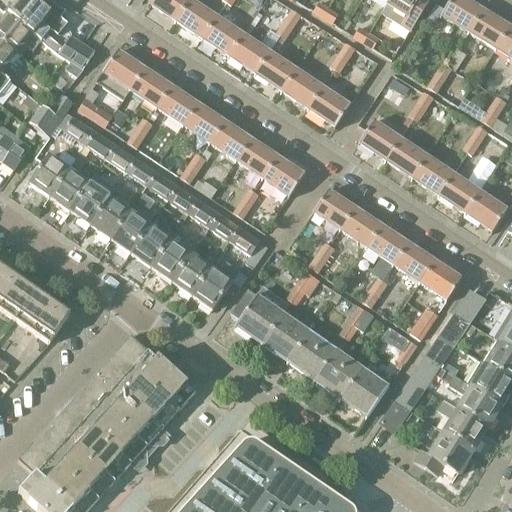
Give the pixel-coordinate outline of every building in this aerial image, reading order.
[(19,0),(7,16),(40,43),(45,37),(50,31),(56,36),(65,26),(58,21),(63,15),(44,0),(19,0)] [(151,0),(146,8),(147,8),(149,6),(174,23),(188,3),(183,0),(151,0)] [(230,9),(235,0),(222,0),(213,14),(218,17),(226,6),(230,9)] [(389,0),(387,4),(381,15),(410,33),(430,1),(427,0),(389,0)] [(467,34),(466,36),(482,12),(480,14),(458,0),(450,0),(439,19),(440,20),(441,18),(467,34)] [(200,43),(215,21),(188,3),(174,23),(173,25),(174,26),(175,24),(201,41),(200,43)] [(328,11),(318,6),(313,15),(322,20),(328,11)] [(322,20),(332,26),(337,17),(328,11),(322,20)] [(298,18),(289,12),(283,23),(287,25),(285,28),(290,31),(298,18)] [(482,12),(466,36),(467,37),(468,35),(495,51),(509,28),(508,28),(507,30),(481,14),(482,12)] [(32,53),(40,43),(7,16),(0,24),(0,44),(15,57),(24,46),(32,53)] [(226,61),(241,39),(215,21),(200,43),(202,41),(227,59),(226,61)] [(287,25),(283,23),(274,36),(283,42),(290,31),(285,28),(287,25)] [(509,29),(509,28),(495,51),(511,61),(511,33),(508,31),(509,29)] [(353,40),(362,45),(368,36),(358,31),(353,40)] [(377,42),(368,36),(362,45),(372,51),(377,42)] [(57,57),(69,65),(81,47),(69,39),(61,50),(45,37),(40,43),(57,57)] [(253,79),(268,56),(241,39),(226,61),(227,61),(228,59),(254,76),(253,78),(253,79)] [(0,75),(15,57),(0,44),(0,75)] [(354,52),(344,46),(337,56),(342,59),(340,62),(344,65),(347,63),(354,52)] [(65,71),(76,79),(81,73),(93,55),(81,47),(69,65),(65,71)] [(122,104),(129,93),(143,71),(142,73),(116,56),(117,54),(116,53),(95,86),(122,104)] [(280,96),(281,94),(295,74),(268,56),(253,79),(255,77),(280,94),(279,96),(280,96)] [(338,75),(344,65),(340,62),(342,59),(337,56),(329,70),(338,75)] [(364,74),(369,77),(376,66),(361,57),(358,62),(367,68),(364,74)] [(441,66),(435,77),(439,79),(438,82),(442,85),(451,72),(441,66)] [(144,71),(143,71),(129,93),(155,111),(170,88),(168,90),(142,73),(144,71)] [(308,112),(321,92),(323,90),(322,90),(321,92),(295,74),(281,94),(307,112),(306,114),(308,112)] [(0,93),(8,84),(0,77),(0,93)] [(426,90),(435,96),(442,85),(438,82),(439,79),(435,77),(426,90)] [(155,111),(182,128),(197,106),(196,106),(195,108),(169,91),(170,89),(170,88),(155,111)] [(321,92),(308,112),(333,129),(332,131),(333,132),(349,108),(348,107),(347,109),(321,92)] [(422,95),(416,105),(420,108),(418,111),(423,113),(431,100),(422,95)] [(72,107),(59,98),(48,114),(60,123),(65,116),(72,107)] [(505,106),(496,100),(489,111),(494,114),(492,116),(497,119),(505,106)] [(76,113),(104,131),(111,120),(84,102),(76,113)] [(415,107),(407,119),(416,124),(423,113),(418,111),(420,108),(416,105),(415,107)] [(197,106),(182,128),(209,146),(223,123),(222,125),(196,108),(197,106)] [(28,125),(49,140),(57,129),(60,123),(48,114),(39,108),(28,125)] [(489,111),(481,124),(490,130),(497,119),(492,116),(494,114),(489,111)] [(93,135),(65,116),(57,129),(63,133),(62,134),(84,148),(93,135)] [(141,121),(134,132),(139,135),(137,138),(141,140),(150,127),(141,121)] [(224,124),(223,123),(209,146),(236,163),(249,143),(250,141),(249,141),(248,143),(222,126),(224,124)] [(359,146),(385,163),(399,143),(373,126),(374,124),(373,123),(357,147),(358,148),(359,146)] [(487,135),(478,129),(472,140),(476,143),(474,146),(479,148),(487,135)] [(139,135),(134,132),(126,146),(135,151),(141,140),(137,138),(139,135)] [(14,145),(1,164),(13,173),(29,150),(5,133),(2,137),(14,145)] [(84,148),(105,162),(114,149),(93,135),(84,148)] [(0,163),(1,164),(14,145),(2,137),(0,139),(0,163)] [(476,143),(472,140),(463,153),(472,159),(479,148),(474,146),(476,143)] [(410,183),(411,183),(425,161),(399,143),(401,141),(400,141),(399,143),(385,163),(384,165),(385,165),(386,163),(412,181),(410,183)] [(275,160),(249,143),(236,163),(262,181),(276,161),(277,159),(276,158),(275,160)] [(105,162),(126,176),(135,163),(114,149),(105,162)] [(71,168),(78,173),(87,161),(80,156),(71,168)] [(48,200),(68,172),(48,158),(47,157),(27,186),(28,187),(28,186),(48,200)] [(194,157),(188,167),(192,170),(191,173),(195,176),(203,163),(194,157)] [(288,200),(304,176),(303,176),(302,178),(276,161),(262,181),(288,198),(287,200),(288,200)] [(437,200),(437,201),(452,178),(425,161),(411,183),(412,181),(438,198),(437,200)] [(126,176),(146,190),(155,176),(135,163),(126,176)] [(192,170),(188,167),(179,181),(188,186),(195,176),(191,173),(192,170)] [(88,186),(68,172),(48,200),(69,214),(88,186)] [(176,190),(155,176),(146,190),(167,203),(176,190)] [(478,196),(452,178),(437,201),(438,201),(439,199),(465,216),(478,196)] [(88,186),(69,214),(89,229),(109,200),(88,186)] [(167,203),(188,217),(197,204),(176,190),(167,203)] [(248,192),(241,203),(245,206),(244,208),(248,211),(258,198),(248,192)] [(313,215),(339,232),(352,212),(327,195),(328,193),(327,192),(311,216),(312,217),(313,215)] [(505,213),(478,196),(465,216),(463,218),(464,218),(465,216),(491,233),(490,235),(491,236),(507,212),(506,211),(505,213)] [(109,242),(129,214),(109,200),(89,229),(109,242)] [(237,219),(241,222),(248,211),(244,208),(245,206),(241,203),(233,216),(237,219)] [(208,231),(217,218),(197,204),(188,217),(208,231)] [(354,210),(352,212),(339,232),(366,250),(381,228),(380,227),(379,229),(353,212),(354,210)] [(130,257),(149,228),(129,214),(109,242),(130,257)] [(208,231),(229,245),(238,231),(217,218),(208,231)] [(170,243),(169,242),(149,228),(130,257),(150,271),(170,243)] [(381,228),(366,250),(393,267),(407,245),(406,247),(380,230),(381,228)] [(238,231),(229,245),(249,258),(258,245),(238,231)] [(170,243),(150,271),(170,285),(190,257),(179,249),(185,240),(175,233),(169,242),(170,243)] [(393,267),(419,285),(432,265),(406,247),(408,245),(407,245),(393,267)] [(323,246),(317,256),(321,259),(319,262),(324,265),(332,252),(323,246)] [(317,256),(308,270),(317,275),(324,265),(319,262),(321,259),(317,256)] [(170,285),(191,299),(211,271),(190,257),(170,285)] [(433,262),(432,265),(419,285),(445,302),(444,304),(445,305),(461,281),(460,280),(459,282),(433,265),(434,263),(433,262)] [(211,271),(191,299),(210,313),(211,314),(238,274),(224,265),(217,275),(211,271)] [(0,313),(48,347),(69,317),(0,269),(0,313)] [(304,274),(295,287),(300,290),(298,293),(304,297),(314,281),(304,274)] [(376,281),(370,292),(374,294),(372,297),(377,300),(386,288),(376,281)] [(295,309),(304,297),(298,293),(300,290),(295,287),(285,303),(295,309)] [(370,292),(361,305),(370,311),(377,300),(372,297),(374,294),(370,292)] [(467,326),(472,329),(474,326),(469,323),(482,304),(470,295),(455,317),(467,326)] [(235,329),(261,347),(281,318),(255,300),(257,298),(256,297),(233,330),(234,331),(235,329)] [(357,309),(348,323),(353,326),(351,328),(356,331),(361,335),(372,319),(357,309)] [(425,310),(408,336),(420,344),(437,318),(425,310)] [(440,339),(452,348),(464,331),(469,334),(472,329),(467,326),(455,317),(440,339)] [(281,318),(261,347),(259,349),(260,349),(261,347),(287,365),(307,336),(281,318)] [(511,321),(498,344),(511,353),(511,321)] [(348,344),(356,331),(351,328),(353,326),(348,323),(338,337),(348,344)] [(333,354),(307,336),(287,365),(285,367),(286,367),(287,366),(313,383),(333,354)] [(130,339),(114,357),(178,414),(194,396),(186,388),(156,360),(155,361),(130,338),(130,339)] [(437,369),(452,348),(440,339),(425,361),(437,369)] [(409,343),(408,344),(395,363),(404,369),(417,349),(409,343)] [(511,353),(498,344),(484,367),(511,384),(511,353)] [(333,354),(313,383),(312,385),(312,386),(314,384),(339,402),(359,373),(333,354)] [(114,357),(98,374),(161,432),(178,414),(114,357)] [(0,361),(0,373),(2,376),(8,368),(0,361)] [(425,361),(410,383),(422,391),(432,376),(437,379),(442,372),(437,369),(425,361)] [(506,397),(511,387),(511,384),(484,367),(470,390),(500,408),(501,408),(507,398),(506,397)] [(385,391),(359,373),(339,402),(338,403),(338,404),(340,402),(365,420),(364,422),(365,422),(387,390),(387,389),(385,391)] [(98,374),(82,392),(145,450),(161,432),(98,374)] [(470,390),(453,379),(447,388),(464,399),(470,390)] [(410,383),(395,404),(407,412),(422,391),(410,383)] [(470,390),(464,399),(456,412),(486,430),(487,431),(493,420),(492,420),(500,408),(470,390)] [(82,392),(66,410),(129,468),(145,450),(82,392)] [(412,415),(407,412),(395,404),(380,426),(392,435),(402,421),(406,424),(412,415)] [(472,452),(472,453),(473,453),(480,443),(479,442),(486,430),(456,412),(443,404),(436,414),(450,423),(443,434),(472,452)] [(50,428),(113,485),(129,468),(66,410),(50,428)] [(50,428),(33,446),(96,503),(113,485),(50,428)] [(465,464),(472,453),(472,452),(443,434),(428,459),(420,453),(413,465),(436,479),(442,469),(457,478),(459,475),(461,476),(468,466),(465,464)] [(352,511),(318,488),(302,478),(255,446),(254,445),(252,444),(250,444),(248,444),(245,445),(244,445),(242,446),(240,448),(201,490),(181,511),(352,511)] [(17,463),(33,478),(34,477),(72,511),(88,511),(96,503),(33,446),(18,463),(17,463)] [(72,511),(34,477),(33,478),(17,495),(26,503),(25,504),(34,511),(72,511)]
